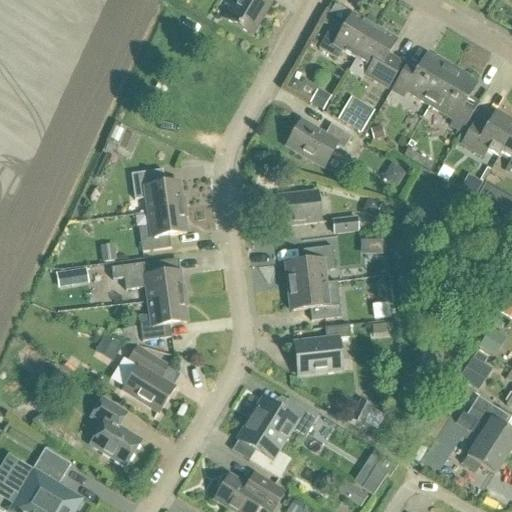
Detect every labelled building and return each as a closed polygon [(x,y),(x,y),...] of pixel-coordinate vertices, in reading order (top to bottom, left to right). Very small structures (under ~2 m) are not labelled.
[(251,38),(272,3),(266,0),(236,0),(224,22),(251,38)] [(355,62),(373,31),(351,18),(349,14),(338,8),(333,11),(327,22),(333,26),(318,52),(337,63),(342,54),(355,62)] [(373,31),(355,62),(369,70),(364,78),(382,89),(397,64),(388,58),(396,44),(373,31)] [(429,110),(453,70),(436,60),(435,62),(427,57),(418,71),(408,65),(391,93),(403,100),(405,96),(429,110)] [(453,70),(429,110),(453,124),(450,128),(462,135),(478,107),(468,101),(476,87),(468,82),(469,80),(453,70)] [(324,112),(330,102),(316,94),(310,104),(324,112)] [(362,136),(374,115),(351,102),(339,123),(362,136)] [(497,160),(498,157),(500,157),(511,136),(511,123),(495,114),(487,128),(476,121),(461,147),(483,160),(487,154),(497,160)] [(324,169),(329,160),(335,150),(343,154),(351,140),(331,127),(325,138),(301,124),(286,150),(323,171),(324,169)] [(377,142),(379,139),(380,134),(377,131),(373,130),(369,132),(368,136),(369,140),(372,142),(377,142)] [(132,155),(138,140),(125,134),(119,149),(132,155)] [(511,136),(500,157),(511,164),(505,173),(511,177),(511,136)] [(78,157),(90,158),(92,142),(81,141),(78,157)] [(391,167),(382,181),(396,190),(405,175),(391,167)] [(147,216),(183,211),(179,185),(164,187),(162,173),(131,177),(134,203),(145,201),(147,216)] [(477,197),(475,201),(482,205),(489,209),(504,218),(511,222),(511,200),(498,193),(487,186),(485,185),(480,193),(478,196),(477,197)] [(280,231),(320,226),(316,192),(291,195),(292,197),(277,199),(280,231)] [(381,206),(375,218),(388,223),(393,212),(381,206)] [(183,211),(147,216),(149,230),(138,232),(142,255),(171,251),(169,239),(186,237),(183,211)] [(334,238),(359,234),(357,219),(332,222),(334,238)] [(372,253),(382,253),(382,242),(372,242),(372,253)] [(287,291),(325,286),(324,274),(335,273),(332,250),(302,253),(304,265),(285,267),(287,291)] [(103,264),(116,262),(114,252),(101,254),(103,264)] [(147,305),(183,300),(179,275),(162,277),(160,265),(131,269),(134,292),(145,291),(147,305)] [(73,273),(56,276),(58,291),(75,288),(73,273)] [(91,303),(104,302),(102,279),(90,280),(91,303)] [(325,286),(287,291),(290,314),(309,312),(311,324),(340,321),(338,297),(327,299),(325,286)] [(183,300),(147,305),(149,318),(138,320),(142,345),(171,341),(169,328),(186,326),(183,300)] [(498,316),(511,324),(511,302),(508,300),(498,316)] [(388,306),(372,308),(374,322),(390,320),(388,306)] [(298,379),(341,373),(337,342),(349,341),(348,328),(324,331),(326,343),(294,347),(298,379)] [(493,360),(505,341),(489,331),(477,349),(493,360)] [(112,364),(122,347),(105,337),(95,354),(112,364)] [(36,362),(40,355),(23,344),(18,351),(36,362)] [(0,371),(3,374),(14,361),(0,349),(0,371)] [(158,416),(174,391),(162,383),(169,371),(136,351),(128,363),(138,369),(122,394),(158,416)] [(430,371),(435,363),(423,355),(418,364),(430,371)] [(487,371),(472,361),(460,381),(476,390),(487,371)] [(465,389),(459,398),(467,403),(472,394),(465,389)] [(511,435),(505,431),(511,419),(498,410),(496,412),(478,400),(465,419),(475,426),(469,435),(478,441),(507,460),(511,452),(511,435)] [(124,470),(140,444),(117,430),(126,417),(102,402),(90,421),(102,428),(90,448),(124,470)] [(249,423),(284,444),(290,433),(304,442),(316,422),(286,403),(280,413),(262,402),(249,423)] [(377,431),(384,417),(372,411),(373,408),(360,402),(350,422),(363,428),(365,425),(377,431)] [(427,438),(440,417),(430,412),(418,432),(427,438)] [(437,444),(450,424),(440,417),(427,438),(437,444)] [(277,455),(284,444),(249,423),(237,443),(254,454),(248,464),(278,483),(291,463),(277,455)] [(478,441),(469,435),(466,433),(461,440),(473,448),(466,459),(466,460),(461,467),(475,476),(480,468),(495,478),(507,460),(478,441)] [(58,488),(70,468),(44,452),(32,472),(8,457),(0,471),(0,497),(14,506),(10,511),(75,511),(81,503),(58,488)] [(361,491),(373,498),(386,478),(374,470),(361,491)] [(223,479),(219,487),(222,490),(213,504),(226,511),(257,511),(260,508),(266,511),(273,511),(276,508),(283,495),(260,481),(250,475),(243,487),(229,478),(228,480),(223,479)] [(335,494),(349,503),(359,510),(366,499),(342,483),(335,494)] [(295,500),(287,511),(312,511),(295,500)]
